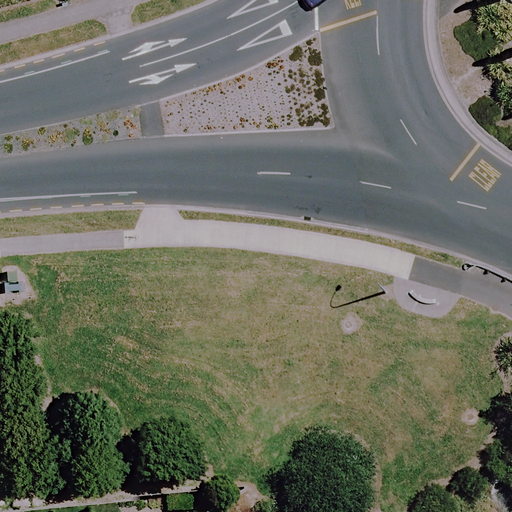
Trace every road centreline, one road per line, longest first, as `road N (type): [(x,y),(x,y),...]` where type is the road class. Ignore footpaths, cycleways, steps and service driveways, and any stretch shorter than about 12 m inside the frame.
road 1 (secondary): [(471,205),(326,178),(155,163),(0,179)]
road 2 (secondary): [(0,108),(135,69),(298,0)]
road 3 (secondary): [(471,205),(420,166),(384,113),(365,52),(365,0)]
